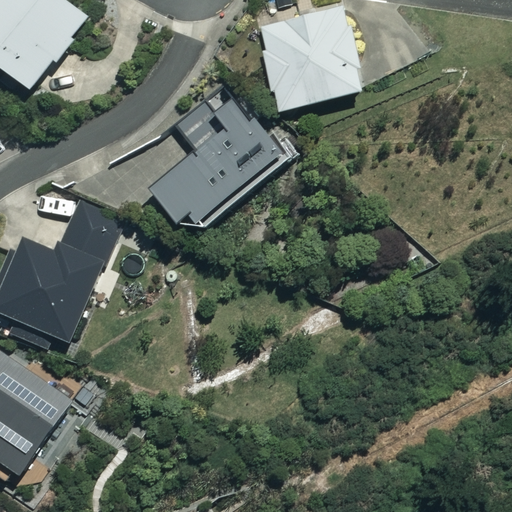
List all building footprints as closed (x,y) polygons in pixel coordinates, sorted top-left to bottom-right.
[(86,17),(61,0),(0,0),(0,73),(30,95),(86,17)] [(364,91),(342,7),(256,29),(278,113),(364,91)] [(147,191),(174,225),(202,229),(300,152),(278,125),(265,135),(228,88),(178,127),(197,152),(147,191)] [(122,220),(82,203),(59,256),(22,241),(0,292),(0,315),(69,345),(122,220)] [(69,400),(0,352),(0,478),(11,486),(69,400)]
